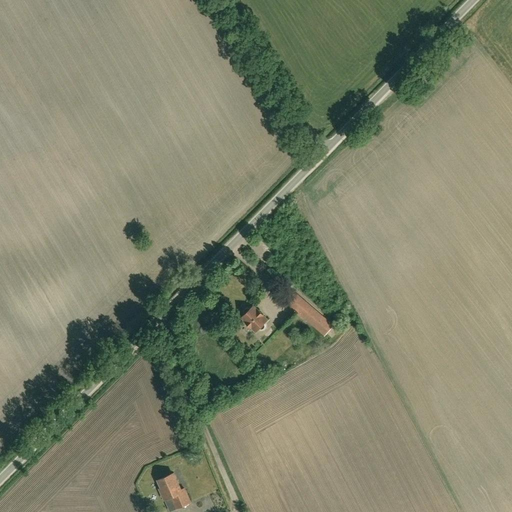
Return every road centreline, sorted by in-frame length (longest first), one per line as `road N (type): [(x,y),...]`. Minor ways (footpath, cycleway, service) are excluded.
road 1 (unclassified): [(0,482),(474,0)]
road 2 (track): [(159,321),(236,511)]
